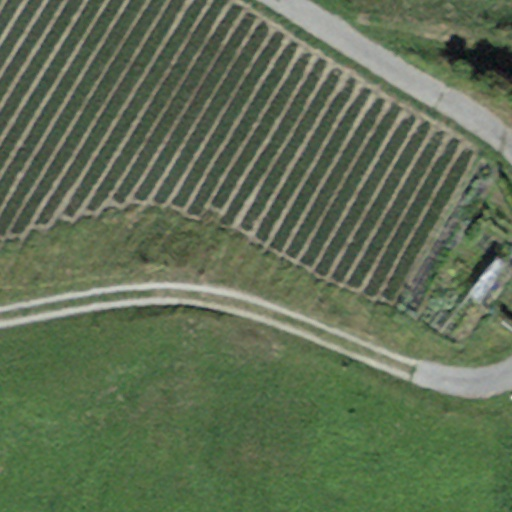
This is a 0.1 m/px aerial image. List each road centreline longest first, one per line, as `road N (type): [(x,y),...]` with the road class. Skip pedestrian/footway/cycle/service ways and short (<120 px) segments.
road 1 (track): [(511,375),(492,388),(458,385),(197,300),(115,303),(0,325)]
road 2 (track): [(338,38),(511,157)]
